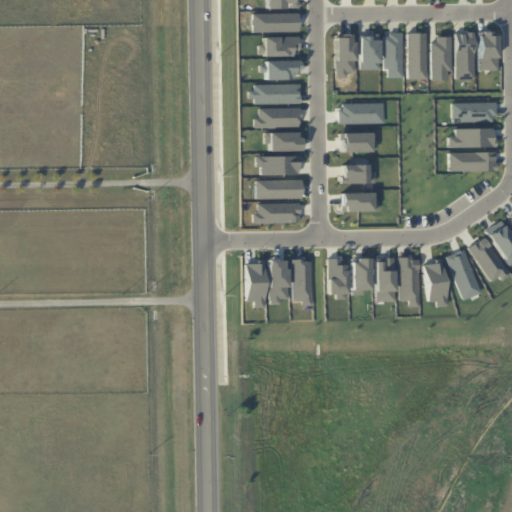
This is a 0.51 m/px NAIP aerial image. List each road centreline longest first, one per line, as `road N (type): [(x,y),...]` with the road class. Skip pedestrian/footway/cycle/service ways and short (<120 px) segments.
road 1 (tertiary): [(207,511),(197,0)]
road 2 (residential): [(201,240),(444,230),(511,176)]
road 3 (residential): [(320,236),(313,0)]
road 4 (residential): [(313,9),(511,6)]
